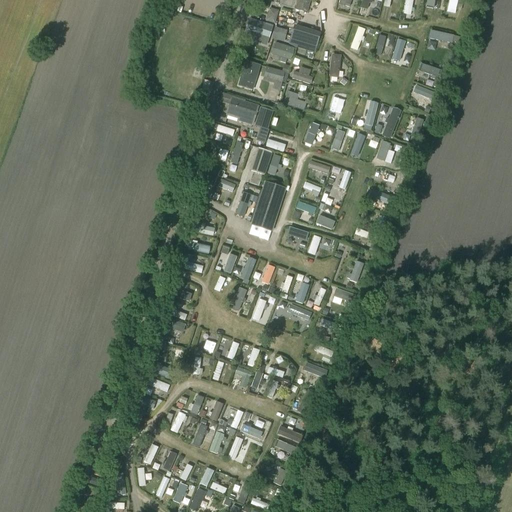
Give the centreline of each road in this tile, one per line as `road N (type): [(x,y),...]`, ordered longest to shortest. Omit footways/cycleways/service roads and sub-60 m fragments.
road 1 (track): [(123,450),(188,382),(276,414),(251,476)]
road 2 (track): [(511,336),(496,339),(415,461),(400,511)]
road 3 (unknown): [(184,179),(271,244),(317,266),(338,292)]
